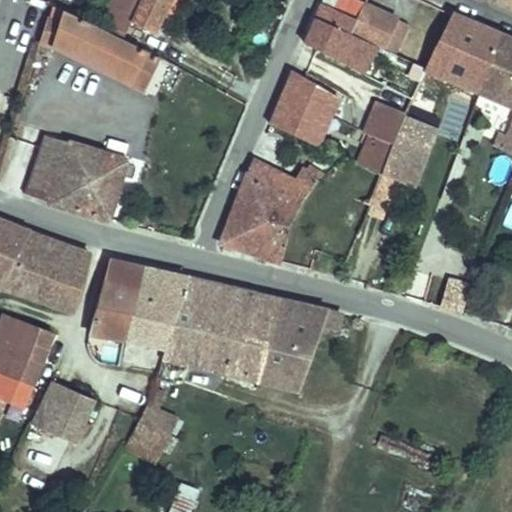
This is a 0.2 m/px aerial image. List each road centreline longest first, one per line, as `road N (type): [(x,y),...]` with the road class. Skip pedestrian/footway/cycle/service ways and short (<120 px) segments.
road 1 (residential): [(511,347),(388,299),(198,243)]
road 2 (residential): [(198,243),(300,0)]
road 3 (residential): [(198,243),(0,191)]
